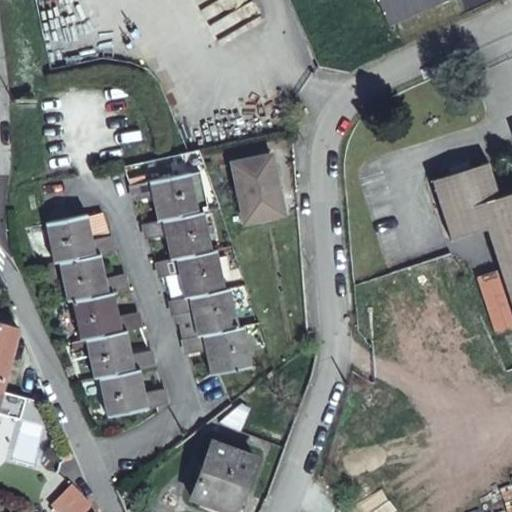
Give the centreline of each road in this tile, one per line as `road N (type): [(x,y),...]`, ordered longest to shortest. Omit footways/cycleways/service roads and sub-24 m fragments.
road 1 (residential): [(0,278),(22,298),(113,511)]
road 2 (unknown): [(90,457),(159,418),(172,390),(130,246)]
